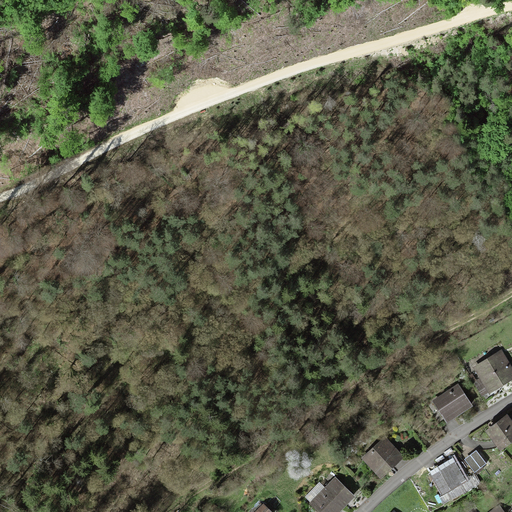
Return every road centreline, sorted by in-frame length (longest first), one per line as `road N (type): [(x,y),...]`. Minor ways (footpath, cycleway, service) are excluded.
road 1 (track): [(0,198),(250,86),(511,6)]
road 2 (track): [(511,295),(371,370),(170,511)]
road 3 (residential): [(363,511),(459,432),(511,401)]
